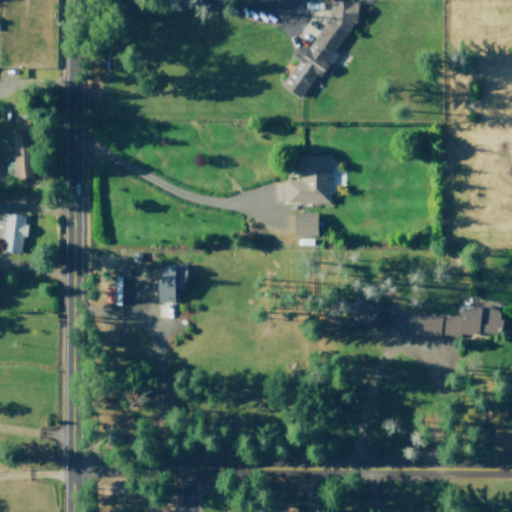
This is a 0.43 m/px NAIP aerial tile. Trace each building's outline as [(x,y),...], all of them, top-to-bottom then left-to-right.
[(299,44),(290,56),(296,60),(277,85),(297,99),(308,84),(313,88),(328,67),(324,63),(353,23),(355,4),(329,1),(327,18),(305,49),(299,44)] [(10,135),(13,165),(2,166),(3,188),(34,185),(30,134),(10,135)] [(284,183),(284,205),(325,205),(325,158),(294,158),(294,173),(299,173),(299,183),(284,183)] [(290,213),(290,240),(313,240),(313,213),(290,213)] [(0,215),(0,248),(21,250),(23,217),(0,215)] [(154,282),(155,302),(172,301),(172,285),(182,285),(181,265),(161,265),(161,281),(154,282)] [(350,319),(368,330),(379,313),(361,301),(350,319)] [(442,319),(442,342),(495,343),(496,305),(456,305),(455,319),(442,319)] [(418,318),(417,336),(437,338),(438,320),(418,318)]
